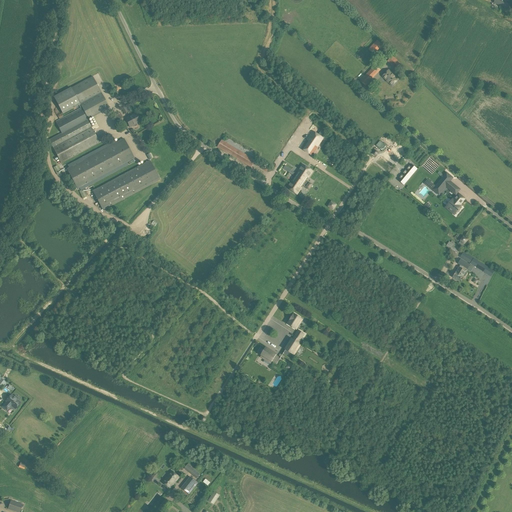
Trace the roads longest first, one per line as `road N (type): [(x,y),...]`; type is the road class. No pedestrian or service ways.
road 1 (unclassified): [(511,330),(379,244),(311,215),(183,130),(113,0)]
road 2 (track): [(330,222),(372,158),(259,66),(272,0)]
road 3 (track): [(71,293),(125,247),(197,287),(256,337)]
road 4 (track): [(511,218),(377,102),(368,87),(378,75)]
road 5 (track): [(337,429),(409,318)]
